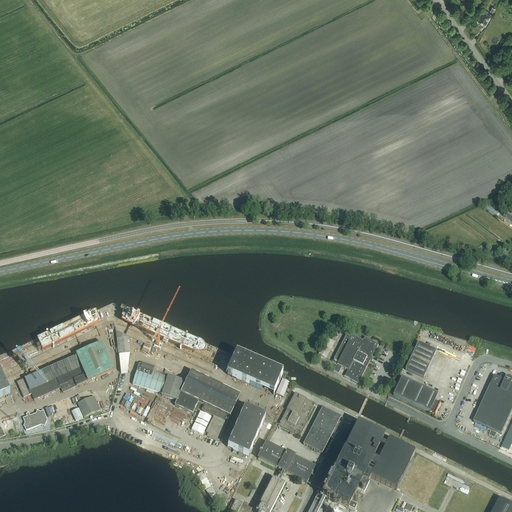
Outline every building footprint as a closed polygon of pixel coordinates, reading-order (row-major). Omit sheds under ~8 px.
[(477,21),(485,25),(490,16),(487,14),(489,12),(484,9),(482,11),(477,21)] [(488,204),(485,209),(496,218),(500,213),(488,204)] [(110,339),(115,338),(114,332),(112,332),(112,330),(115,329),(113,320),(106,321),(110,339)] [(131,355),(129,338),(116,332),(117,344),(118,356),(119,356),(129,355),(131,355)] [(348,370),(345,377),(358,383),(378,345),(365,338),(363,341),(347,333),(332,362),(339,366),(339,367),(336,366),(333,371),(338,374),(342,367),(348,370)] [(326,339),(318,355),(326,359),(334,343),(326,339)] [(418,343),(405,370),(423,379),(436,351),(418,343)] [(76,355),(77,357),(25,380),(29,390),(28,391),(23,380),(16,383),(23,398),(31,395),(34,400),(61,389),(63,393),(114,371),(102,344),(76,355)] [(273,395),(281,379),(284,380),(286,375),(236,354),(235,356),(226,375),(273,395)] [(119,356),(121,374),(127,373),(129,355),(119,356)] [(214,417),(216,411),(226,390),(191,372),(186,383),(153,372),(154,368),(142,364),(142,365),(140,365),(138,366),(132,385),(162,395),(161,396),(177,401),(175,406),(192,415),(195,416),(201,404),(204,405),(207,407),(204,412),(214,417)] [(0,398),(10,394),(0,372),(0,398)] [(511,384),(511,383),(511,382),(511,381),(511,380),(510,380),(510,379),(509,379),(508,379),(508,380),(507,380),(507,381),(506,382),(495,377),(474,423),(502,435),(511,412),(511,384)] [(402,378),(393,396),(429,413),(430,413),(434,415),(434,416),(435,416),(440,404),(439,404),(435,402),(438,395),(402,378)] [(216,411),(214,417),(206,432),(208,434),(207,438),(218,444),(228,423),(227,423),(240,396),(226,390),(216,411)] [(314,405),(294,395),(277,428),(299,439),(307,423),(305,422),(314,405)] [(94,397),(77,405),(84,419),(100,411),(94,397)] [(275,400),(269,416),(275,419),(282,403),(275,400)] [(227,447),(228,447),(233,450),(248,456),(266,415),(245,406),(227,447)] [(83,419),(79,409),(71,413),(76,422),(83,419)] [(302,446),(321,455),(340,418),(321,409),(302,446)] [(24,427),(26,431),(41,426),(44,427),(47,421),(43,412),(40,413),(37,411),(36,414),(30,417),(29,415),(26,416),(27,417),(23,419),(25,423),(23,427),(24,427)] [(200,412),(192,430),(203,436),(211,418),(200,412)] [(346,446),(339,462),(366,475),(384,438),(384,437),(357,424),(347,446),(346,446)] [(509,452),(511,444),(511,424),(501,448),(509,452)] [(151,437),(174,447),(176,443),(153,433),(151,437)] [(366,475),(365,476),(371,478),(396,491),(397,490),(400,483),(415,454),(384,438),(366,475)] [(277,471),(286,475),(286,474),(306,485),(314,470),(293,459),(294,459),(286,455),(285,455),(265,445),(257,460),(278,470),(277,471)] [(228,462),(239,466),(241,461),(230,457),(228,462)] [(339,462),(321,497),(348,511),(350,511),(354,511),(356,508),(351,505),(357,492),(363,495),(369,484),(368,484),(371,478),(365,476),(366,475),(339,462)] [(231,504),(227,511),(228,511),(271,511),(272,510),(285,485),(283,485),(270,478),(269,477),(260,496),(253,510),(236,501),(233,506),(231,504)] [(315,511),(320,502),(314,499),(307,511),(315,511)] [(511,511),(511,506),(500,500),(493,511),(511,511)]
